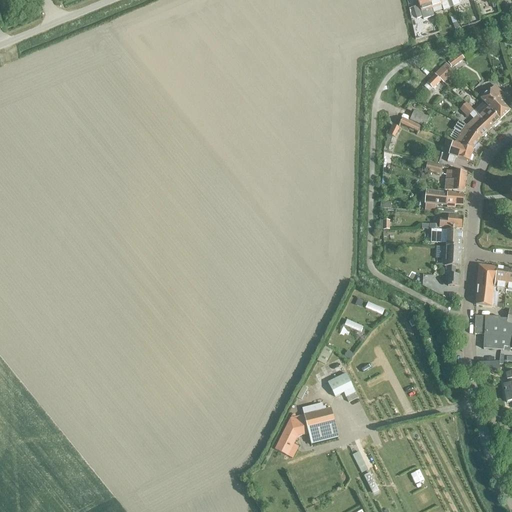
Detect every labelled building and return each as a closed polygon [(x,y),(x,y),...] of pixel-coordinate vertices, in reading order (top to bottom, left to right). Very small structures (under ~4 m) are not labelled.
[(421,12),(431,9),(428,0),(416,0),(419,6),(413,8),(417,19),(423,17),(421,12)] [(428,0),(431,9),(441,6),(443,11),(449,9),(446,0),(428,0)] [(448,63),(452,69),(464,60),(460,54),(448,63)] [(437,73),(435,76),(441,81),(443,83),(445,81),(454,73),(446,65),(437,73)] [(435,76),(427,83),(433,88),(441,81),(435,76)] [(483,103),(500,120),(509,111),(502,103),(505,100),(502,98),(504,96),(494,86),(490,91),(490,90),(480,100),(483,103)] [(493,127),(500,120),(483,103),(474,112),(481,119),(490,130),(493,127)] [(473,112),(466,105),(460,111),(467,118),(473,112)] [(410,120),(425,127),(429,119),(414,112),(410,120)] [(481,119),(474,112),(473,112),(467,118),(465,120),(469,124),(468,125),(471,128),(472,129),(480,139),(481,139),(490,130),(481,119)] [(400,125),(418,133),(420,128),(402,120),(400,125)] [(472,129),(459,121),(454,130),(460,134),(455,143),(455,144),(460,146),(461,146),(473,151),(477,144),(480,139),(472,129)] [(388,136),(394,138),(398,129),(393,126),(388,136)] [(472,153),(473,151),(461,146),(460,146),(455,144),(459,146),(453,144),(449,156),(469,163),(471,155),(472,153)] [(425,171),(440,175),(442,167),(427,164),(425,171)] [(454,172),(447,171),(445,191),(464,193),(466,173),(454,172)] [(454,206),(463,206),(463,195),(449,195),(426,191),(425,211),(435,212),(435,206),(447,206),(447,207),(454,208),(454,206)] [(440,229),(462,230),(463,222),(463,219),(463,218),(448,216),(447,220),(440,220),(440,225),(440,229)] [(440,229),(440,225),(429,225),(429,231),(429,243),(445,243),(445,248),(461,249),(461,232),(462,230),(440,229)] [(460,268),(461,249),(445,248),(445,275),(456,276),(456,274),(455,274),(456,268),(459,268),(460,268)] [(494,289),(497,269),(478,267),(476,288),(475,306),(497,308),(498,294),(497,294),(497,289),(494,289)] [(507,275),(507,271),(497,269),(494,289),(497,289),(497,294),(498,294),(502,295),(503,285),(505,286),(506,279),(504,279),(504,275),(507,275)] [(511,271),(507,271),(507,275),(504,275),(504,279),(506,279),(505,286),(503,285),(502,295),(506,295),(506,291),(511,291),(511,271)] [(456,276),(445,275),(445,276),(448,276),(448,287),(458,287),(458,276),(458,275),(456,274),(456,276)] [(511,326),(506,325),(507,321),(499,319),(499,318),(475,317),(474,335),(484,336),(483,350),(511,352),(511,350),(511,346),(511,326)] [(346,398),(354,395),(347,375),(329,382),(336,399),(345,396),(346,398)] [(325,407),(323,408),(322,404),(302,410),(304,416),(295,418),(294,415),(292,414),(275,449),(293,458),(298,448),(292,444),(297,434),(307,432),(309,443),(337,437),(331,410),(326,411),(325,407)]
